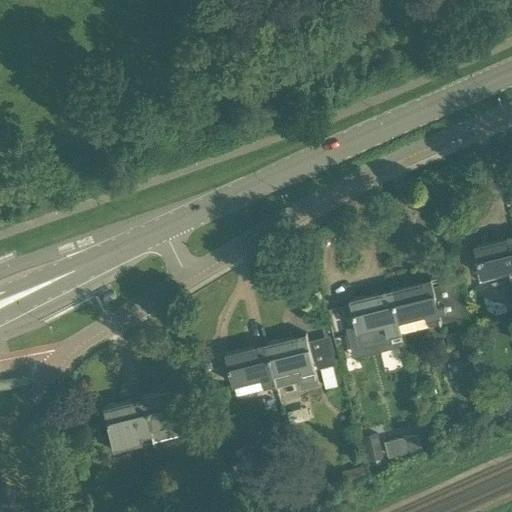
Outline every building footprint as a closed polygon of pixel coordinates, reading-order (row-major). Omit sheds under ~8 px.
[(511,237),(476,246),(480,263),(476,264),(480,283),(504,277),(510,302),(511,302),(511,237)] [(431,279),(391,289),(402,334),(429,328),(443,324),(431,279)] [(391,289),(379,292),(350,300),(361,342),(388,335),(389,337),(402,334),(391,289)] [(306,332),(266,343),(278,388),(299,382),(301,390),(320,385),(306,332)] [(461,332),(445,337),(448,348),(464,344),(461,332)] [(266,343),(226,354),(234,385),(261,378),(264,391),(278,388),(266,343)] [(218,367),(216,356),(204,359),(207,370),(218,367)] [(181,387),(141,397),(152,440),(192,430),(181,387)] [(141,397),(129,399),(101,407),(111,450),(152,440),(141,397)] [(419,428),(385,438),(389,453),(423,443),(419,428)] [(362,435),(370,461),(384,457),(377,432),(362,435)] [(341,470),(345,484),(367,478),(364,464),(341,470)] [(280,494),(300,489),(296,467),(278,471),(280,494)]
